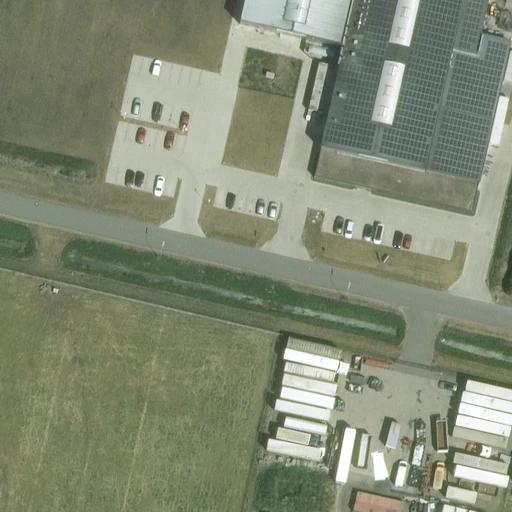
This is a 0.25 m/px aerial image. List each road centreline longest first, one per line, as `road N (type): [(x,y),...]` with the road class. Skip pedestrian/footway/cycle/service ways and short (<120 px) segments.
road 1 (residential): [(0,205),(511,320)]
road 2 (unknown): [(297,195),(193,168),(174,244)]
